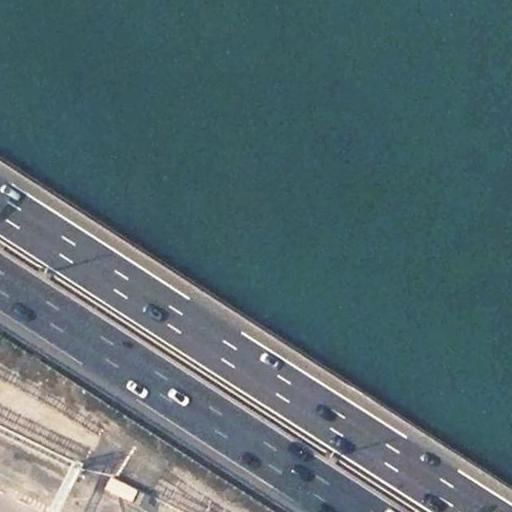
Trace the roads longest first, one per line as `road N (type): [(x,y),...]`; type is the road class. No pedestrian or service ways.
road 1 (trunk): [(476,511),(0,205)]
road 2 (trunk): [(0,281),(357,511)]
road 3 (unknown): [(0,358),(113,427),(109,465),(87,511)]
